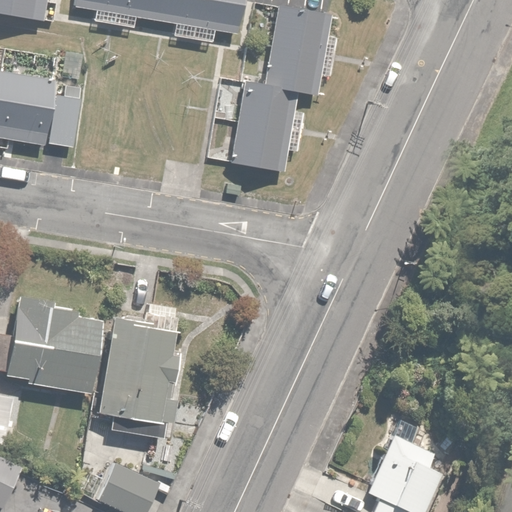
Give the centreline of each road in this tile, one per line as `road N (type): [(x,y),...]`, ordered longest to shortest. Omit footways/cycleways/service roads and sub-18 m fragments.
road 1 (residential): [(0,195),(354,255)]
road 2 (tertiary): [(354,255),(236,511)]
road 3 (tertiary): [(474,0),(354,255)]
